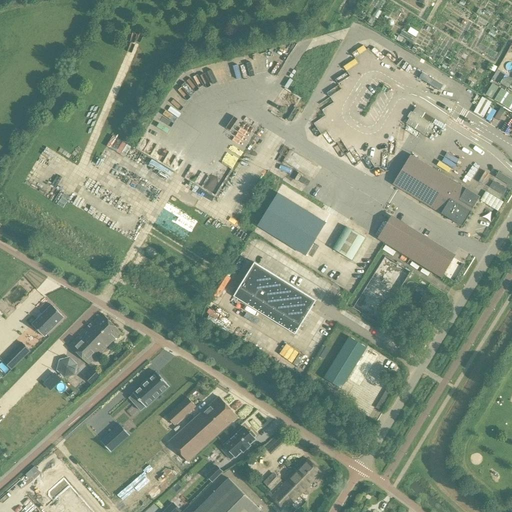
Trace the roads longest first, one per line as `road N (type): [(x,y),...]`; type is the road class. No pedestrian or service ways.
road 1 (residential): [(360,469),(0,245)]
road 2 (unclassified): [(360,469),(511,222)]
